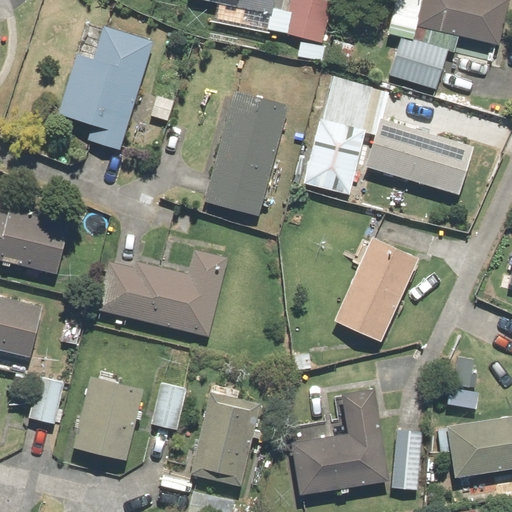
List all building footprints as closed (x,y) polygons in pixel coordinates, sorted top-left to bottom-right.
[(275,0),(212,0),(273,12),(275,0)] [(333,0),(289,0),(282,31),(324,41),(333,0)] [(511,0),(426,0),(421,23),(501,43),(511,0)] [(155,38),(105,23),(95,55),(79,50),(60,112),(92,122),(88,136),(121,146),(155,38)] [(379,82),(334,71),(307,179),(352,190),(379,82)] [(293,102),(235,87),(206,199),(263,214),(293,102)] [(477,143),(382,115),(368,164),(462,192),(477,143)] [(0,208),(0,256),(59,271),(72,221),(10,206),(9,211),(0,208)] [(374,231),(335,318),(384,339),(422,253),(374,231)] [(230,255),(196,247),(190,271),(138,259),(137,265),(111,259),(100,308),(211,334),(230,255)] [(0,348),(32,356),(45,303),(0,292),(0,348)] [(146,386),(93,373),(76,444),(129,457),(146,386)] [(64,380),(36,376),(30,415),(58,419),(64,380)] [(191,384),(162,379),(154,423),(183,428),(191,384)] [(303,493),(392,479),(377,385),(343,390),(349,430),(294,438),(303,493)] [(264,401),(213,389),(194,471),(245,483),(264,401)] [(511,412),(449,422),(457,475),(511,466),(511,412)] [(424,431),(397,429),(394,485),(421,487),(424,431)]
